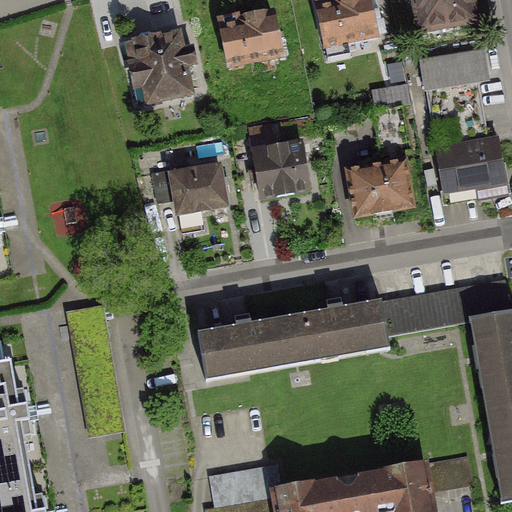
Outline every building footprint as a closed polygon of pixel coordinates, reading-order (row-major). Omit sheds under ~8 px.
[(366,0),(343,0),(311,6),(320,55),(375,44),(366,0)] [(472,0),(407,0),(414,41),(478,31),(472,0)] [(273,14),(215,24),(223,70),(281,60),(273,14)] [(178,33),(129,45),(143,106),(193,94),(178,33)] [(481,56),(422,67),(450,209),(509,197),(481,56)] [(413,87),(377,89),(378,104),(413,102),(413,87)] [(400,109),(375,113),(382,157),(408,153),(400,109)] [(300,136),(246,148),(258,206),(312,195),(300,136)] [(399,162),(344,173),(354,224),(409,214),(399,162)] [(219,163),(165,176),(177,228),(231,216),(219,163)] [(364,300),(280,315),(290,366),(374,350),(364,300)] [(280,315),(197,330),(207,382),(290,366),(280,315)] [(511,316),(469,324),(484,416),(511,411),(511,316)] [(15,360),(0,362),(0,472),(30,469),(15,360)] [(511,505),(511,411),(484,416),(498,508),(511,505)] [(423,511),(416,468),(267,491),(270,511),(423,511)] [(0,511),(36,511),(30,469),(0,472),(0,511)]
